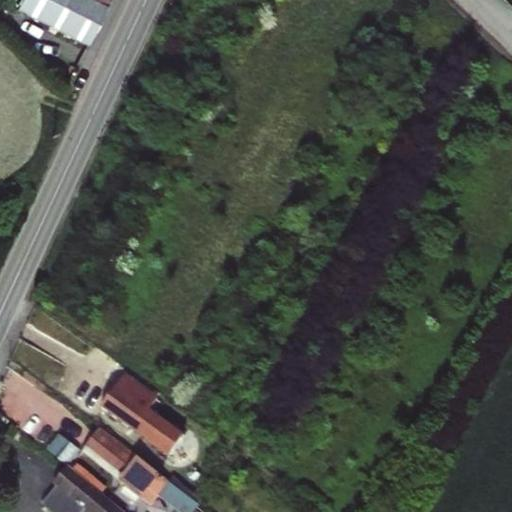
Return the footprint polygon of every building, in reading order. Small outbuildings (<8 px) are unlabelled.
[(111,0),(20,0),(16,9),(88,45),(111,0)] [(124,374),(102,405),(170,454),(183,436),(148,410),(156,398),(124,374)] [(157,471),(102,428),(87,446),(143,489),(157,471)] [(121,511),(68,466),(54,483),(57,486),(45,503),(55,511),(87,511),(88,511),(121,511)] [(187,511),(194,511),(202,501),(173,481),(163,495),(187,511)]
